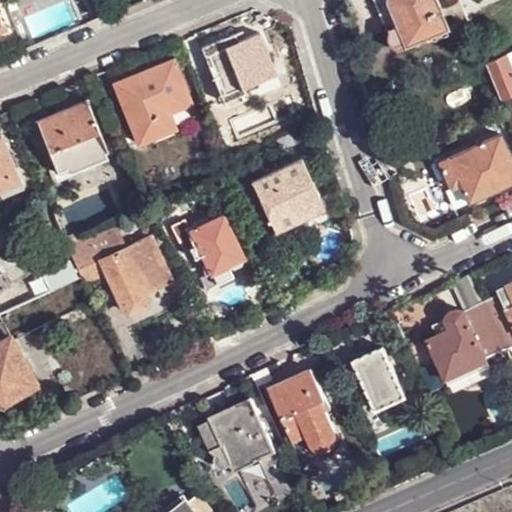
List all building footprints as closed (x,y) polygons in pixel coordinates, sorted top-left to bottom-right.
[(10,0),(8,1),(12,12),(18,10),(14,0),(10,0)] [(373,0),(386,31),(389,30),(397,26),(388,4),(387,0),(373,0)] [(397,48),(397,50),(450,29),(442,8),(438,0),(387,0),(388,4),(397,26),(389,30),(390,33),(391,41),(397,48)] [(201,50),(224,105),(260,89),(263,88),(261,84),(278,76),(268,50),(260,34),(242,41),(237,44),(227,48),(223,41),(201,50)] [(234,36),(223,41),(227,48),(237,44),(234,36)] [(511,53),(486,65),(500,99),(511,93),(511,53)] [(175,62),(143,75),(136,78),(138,82),(117,91),(141,146),(178,131),(171,114),(193,104),(175,62)] [(264,97),(268,99),(271,99),(275,98),(280,95),(282,93),(283,90),(283,87),(278,76),(261,84),(263,88),(260,89),(262,95),(264,97)] [(38,124),(58,174),(110,153),(89,102),(90,102),(89,99),(86,100),(86,102),(35,123),(36,125),(38,124)] [(459,178),(462,185),(471,202),(511,184),(511,158),(501,135),(441,163),(450,182),(459,178)] [(0,190),(3,189),(5,194),(23,187),(1,136),(0,136),(0,190)] [(295,215),(321,202),(320,200),(303,160),(253,183),(276,233),(299,223),(298,221),(295,215)] [(453,190),(462,185),(459,178),(450,182),(453,190)] [(324,207),(321,202),(295,215),(298,221),(325,208),(324,207)] [(126,306),(129,313),(146,306),(144,299),(146,298),(143,293),(159,286),(156,281),(165,276),(169,282),(171,281),(165,265),(168,264),(165,258),(162,261),(151,238),(126,249),(120,237),(155,222),(149,210),(91,235),(103,264),(124,307),(126,306)] [(214,275),(229,267),(245,259),(224,216),(192,231),(199,247),(204,256),(214,275)] [(65,241),(68,246),(80,240),(78,235),(65,241)] [(68,246),(81,274),(103,264),(91,235),(80,240),(68,246)] [(204,256),(199,247),(191,250),(197,260),(198,260),(204,256)] [(43,274),(52,291),(80,278),(71,261),(43,274)] [(234,278),(229,267),(214,275),(219,287),(234,278)] [(156,281),(159,286),(169,282),(165,276),(156,281)] [(508,349),(508,350),(511,348),(511,314),(510,308),(511,307),(511,302),(508,294),(487,303),(491,311),(508,349)] [(1,315),(14,340),(54,321),(42,295),(1,315)] [(483,315),(491,311),(487,303),(486,301),(477,306),(483,315)] [(447,320),(465,311),(464,311),(458,308),(452,310),(448,314),(447,320)] [(430,340),(448,380),(489,361),(488,359),(470,321),(465,311),(447,320),(452,331),(439,337),(436,338),(430,340)] [(488,359),(508,349),(491,311),(483,315),(470,321),(488,359)] [(1,315),(0,315),(0,404),(7,406),(41,386),(14,340),(1,315)] [(452,331),(447,320),(434,327),(435,330),(439,337),(452,331)] [(427,335),(430,340),(436,338),(433,331),(427,335)] [(386,347),(356,361),(379,410),(409,397),(386,347)] [(448,380),(451,385),(491,366),(489,361),(448,380)] [(320,452),(323,453),(327,452),(331,451),(333,450),(336,446),(338,443),(338,439),(338,434),(327,410),(323,403),(328,401),(313,370),(271,391),(295,442),(297,441),(309,436),(312,443),(316,448),(318,450),(320,452)] [(261,459),(271,481),(281,477),(294,470),(283,449),(278,452),(253,398),(212,416),(213,420),(202,426),(214,451),(216,450),(219,453),(217,464),(222,468),(229,468),(237,471),(261,459)] [(308,460),(309,462),(313,461),(319,459),(324,459),(329,458),(336,456),(338,455),(340,452),(345,444),(346,441),(346,439),(343,431),(338,434),(338,439),(338,443),(336,446),(333,450),(331,451),(327,452),(323,453),(320,452),(318,450),(316,448),(312,443),(309,436),(297,441),(306,461),(308,460)] [(410,483),(441,469),(437,459),(406,472),(410,483)] [(294,470),(281,477),(289,492),(288,493),(295,511),(301,511),(314,507),(314,505),(296,469),(294,470)] [(511,486),(450,511),(507,511),(511,510),(511,486)] [(217,511),(202,494),(191,503),(179,511),(217,511)] [(166,511),(179,511),(191,503),(186,496),(166,511)]
